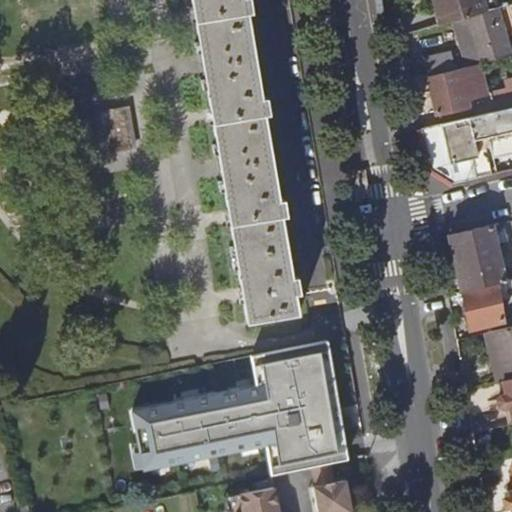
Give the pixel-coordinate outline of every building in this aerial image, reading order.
[(189,0),(191,7),(193,22),(199,54),(203,76),(208,108),(211,123),(216,155),(221,179),(226,209),(229,225),(239,287),(246,326),(299,317),(295,298),(301,297),(298,281),(293,282),(282,221),(287,220),(284,203),(279,204),(265,120),(270,119),(267,103),(262,104),(247,15),(252,15),(249,0),(245,0),(244,0),(243,0),(189,0)] [(438,7),(443,25),(454,21),(486,12),(482,0),(439,0),(441,6),(438,7)] [(454,21),(467,68),(481,64),(511,57),(511,40),(504,7),(486,12),(454,21)] [(425,59),(429,77),(455,70),(451,53),(425,59)] [(429,77),(427,77),(437,114),(469,107),(467,97),(488,92),(481,64),(467,68),(455,70),(429,77)] [(492,93),(497,112),(511,108),(511,87),(507,89),(492,93)] [(123,104),(90,122),(107,153),(140,134),(123,104)] [(422,129),(432,167),(456,183),(477,178),(475,167),(491,164),(486,138),(490,137),(495,157),(511,153),(511,108),(497,112),(422,129)] [(451,236),(463,291),(464,291),(506,281),(498,243),(508,240),(505,230),(502,230),(500,224),(451,236)] [(464,291),(471,329),(504,323),(501,302),(509,300),(507,290),(511,288),(511,279),(506,281),(464,291)] [(511,326),(487,333),(498,381),(503,380),(511,377),(511,326)] [(355,458),(331,339),(254,354),(259,381),(131,407),(144,472),(266,448),(272,475),(311,468),(330,464),(355,458)] [(511,377),(503,380),(507,394),(503,395),(499,400),(500,406),(506,408),(510,407),(511,412),(511,377)] [(311,468),(314,488),(334,484),(330,464),(311,468)] [(318,511),(350,511),(345,482),(334,484),(314,488),(318,511)] [(278,511),(286,511),(282,486),(274,488),(278,511)] [(278,511),(274,488),(239,494),(242,511),(278,511)] [(312,511),(318,511),(314,488),(308,490),(312,511)]
